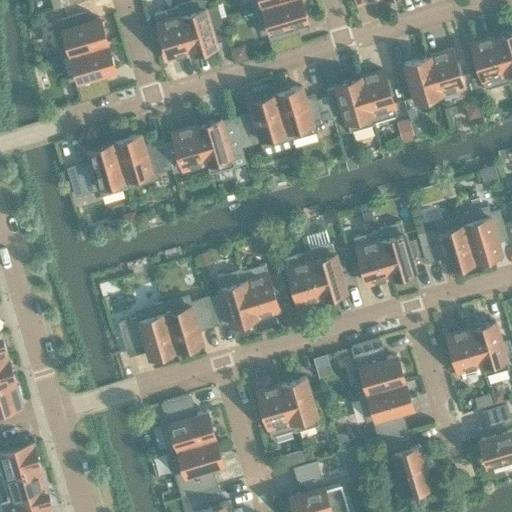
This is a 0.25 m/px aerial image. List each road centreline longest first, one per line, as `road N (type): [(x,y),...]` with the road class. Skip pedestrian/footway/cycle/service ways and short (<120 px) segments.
road 1 (residential): [(152,99),(343,42)]
road 2 (residential): [(222,363),(411,308)]
road 3 (residential): [(0,237),(51,411)]
road 4 (residential): [(51,411),(222,363)]
road 5 (residential): [(0,145),(152,99)]
road 6 (residential): [(343,42),(489,0)]
road 7 (residential): [(411,308),(451,446)]
road 8 (residential): [(222,363),(261,500)]
